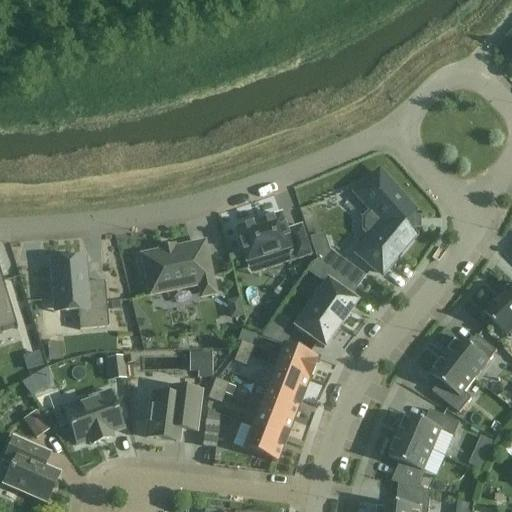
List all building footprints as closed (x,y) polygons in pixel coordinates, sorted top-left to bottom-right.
[(356,194),(355,195),(356,196),(360,192),(375,208),(370,212),(371,212),(362,220),(363,232),(372,239),(358,256),(381,275),(392,263),(414,237),(414,230),(413,230),(413,219),(413,213),(378,174),(356,194)] [(286,236),(281,220),(235,231),(244,266),(282,257),(285,268),(309,262),(301,232),(286,236)] [(213,244),(218,269),(228,267),(222,242),(213,244)] [(174,250),(173,250),(161,253),(142,257),(150,296),(212,283),(204,244),(188,247),(174,250)] [(343,262),(325,249),(316,261),(333,274),(334,274),(343,262)] [(85,259),(50,262),(53,302),(65,301),(66,313),(78,312),(80,332),(109,329),(107,309),(105,290),(88,292),(85,259)] [(316,261),(307,274),(325,286),(326,283),(350,300),(357,290),(334,274),(333,274),(316,261)] [(0,335),(17,330),(3,283),(0,273),(0,335)] [(325,286),(310,306),(340,327),(351,311),(356,304),(350,300),(326,283),(325,286)] [(511,287),(485,314),(508,337),(511,333),(511,287)] [(231,320),(244,317),(239,298),(226,301),(231,320)] [(310,306),(294,329),(324,350),(330,341),(340,327),(310,306)] [(264,336),(274,343),(288,321),(278,315),(264,336)] [(460,340),(446,358),(475,382),(498,353),(477,337),(469,347),(460,340)] [(250,358),(253,349),(241,344),(238,354),(250,358)] [(283,347),(275,369),(308,382),(309,382),(317,362),(316,361),(317,360),(283,347)] [(27,373),(43,368),(39,354),(23,358),(27,373)] [(238,354),(237,356),(234,363),(246,368),(250,358),(238,354)] [(212,355),(190,355),(190,374),(198,374),(198,380),(209,380),(212,377),(212,355)] [(106,361),(109,383),(126,381),(123,358),(106,361)] [(465,394),(475,382),(446,358),(431,376),(441,384),(433,394),(457,413),(460,415),(472,400),(465,394)] [(275,369),(267,389),(301,402),(308,382),(275,369)] [(227,386),(215,382),(212,391),(224,396),(227,386)] [(149,420),(146,439),(168,442),(169,436),(179,437),(179,431),(195,433),(200,392),(170,389),(169,398),(152,396),(149,420)] [(267,389),(259,410),(293,422),(301,402),(267,389)] [(212,391),(209,400),(208,400),(220,405),(224,396),(212,391)] [(89,443),(91,446),(111,439),(110,435),(123,431),(110,393),(63,409),(77,447),(89,443)] [(259,410),(251,430),(285,443),(293,422),(259,410)] [(403,427),(398,438),(433,453),(442,433),(455,438),(460,425),(430,412),(425,424),(408,417),(403,427)] [(24,422),(36,439),(48,431),(36,413),(24,422)] [(218,425),(206,423),(201,466),(213,467),(218,425)] [(285,443),(251,430),(243,451),(277,464),(285,443)] [(398,438),(389,459),(402,464),(393,485),(398,487),(407,489),(416,492),(424,474),(433,453),(398,438)] [(13,439),(2,463),(11,467),(3,486),(46,505),(60,474),(44,468),(44,464),(40,463),(44,453),(13,439)] [(482,439),(470,468),(484,474),(490,459),(496,445),(482,439)] [(375,509),(374,511),(429,511),(430,511),(424,510),(425,494),(416,492),(407,489),(405,508),(378,505),(378,509),(375,509)]
